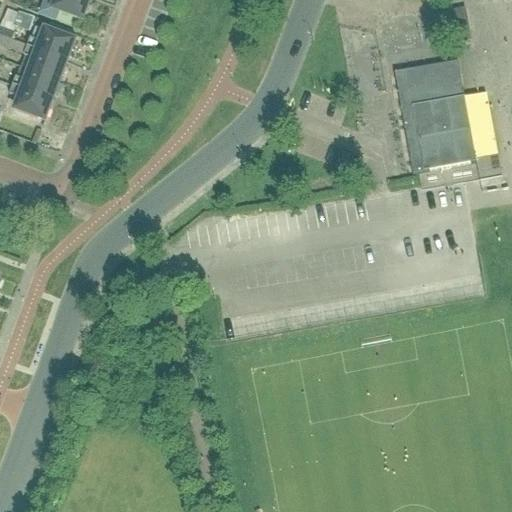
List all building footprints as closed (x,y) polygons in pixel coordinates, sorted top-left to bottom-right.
[(90,3),(82,0),(54,0),(55,0),(51,11),(82,23),(90,3)] [(0,31),(0,39),(12,44),(15,37),(0,31)] [(458,34),(460,46),(470,44),(468,32),(458,34)] [(30,42),(27,50),(66,66),(74,45),(43,33),(38,45),(30,42)] [(12,44),(0,39),(0,49),(9,52),(12,44)] [(32,62),(28,73),(59,84),(66,66),(27,50),(24,59),(32,62)] [(395,76),(399,101),(413,177),(424,175),(476,165),(458,65),(395,76)] [(16,81),(13,89),(52,104),(59,84),(28,73),(24,84),(16,81)] [(52,104),(13,89),(9,98),(19,102),(15,113),(45,124),(52,104)]
